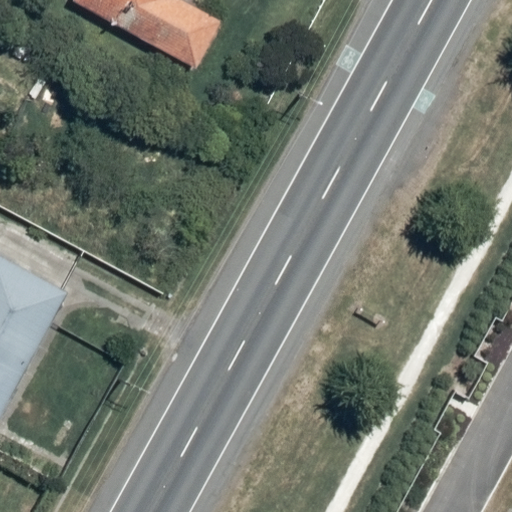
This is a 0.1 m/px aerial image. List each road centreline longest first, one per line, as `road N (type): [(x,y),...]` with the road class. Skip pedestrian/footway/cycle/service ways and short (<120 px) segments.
road 1 (primary): [(441,0),(162,511)]
road 2 (unclassified): [(446,511),(511,395)]
